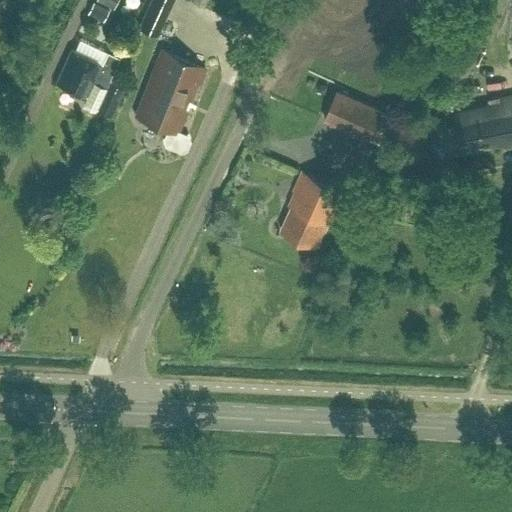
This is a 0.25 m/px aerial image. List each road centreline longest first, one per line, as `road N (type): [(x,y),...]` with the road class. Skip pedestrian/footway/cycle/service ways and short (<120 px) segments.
road 1 (unclassified): [(83,407),(120,380),(295,0)]
road 2 (secondary): [(511,428),(83,407)]
